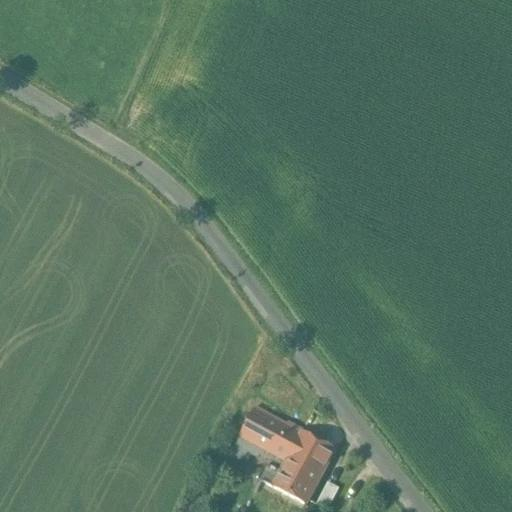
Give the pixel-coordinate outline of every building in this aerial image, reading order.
[(284,427),(254,412),(240,438),(269,454),(284,427)] [(305,421),(291,413),(284,427),(298,435),(305,421)] [(284,427),(269,454),(283,462),(297,437),(298,435),(284,427)] [(283,462),(268,491),(300,508),(329,454),(297,437),(283,462)] [(328,484),(317,505),(328,511),(339,490),(328,484)]
